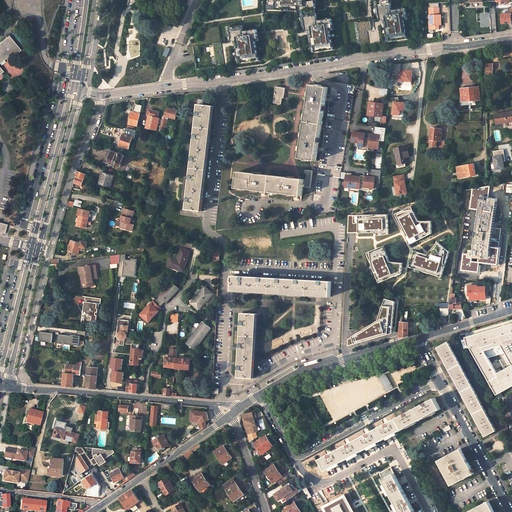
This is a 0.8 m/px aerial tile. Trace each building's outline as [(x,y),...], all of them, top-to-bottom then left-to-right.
[(325,49),(332,48),(331,38),(330,38),(329,35),(331,35),(330,29),(329,26),(332,26),(331,17),(319,19),(319,20),(317,20),(314,0),(312,0),(306,1),(306,0),(268,0),(269,4),(275,4),(275,8),(281,8),(281,6),(297,7),(297,9),(300,9),(303,9),(305,26),(306,30),(311,29),(312,36),(311,36),(312,44),(314,44),(315,50),(322,49),(322,48),(324,47),(325,49)] [(377,0),(379,15),(380,19),(385,19),(386,26),(385,26),(386,34),(388,33),(389,40),(396,39),(396,37),(399,37),(399,38),(407,37),(405,27),(404,27),(404,25),(405,25),(404,18),(404,16),(407,15),(405,6),(393,8),(393,10),(392,10),(390,0),(377,0)] [(441,24),(441,14),(439,14),(439,7),(439,3),(429,3),(429,7),(430,25),(433,25),(433,28),(439,28),(439,26),(439,24),(441,24)] [(511,13),(501,14),(502,23),(511,22),(511,19),(511,8),(511,13)] [(490,13),(479,13),(480,27),(491,26),(490,13)] [(0,74),(3,72),(0,67),(0,63),(13,53),(15,55),(20,50),(9,36),(0,43),(0,22),(1,21),(0,20),(0,74)] [(369,21),(357,23),(361,46),(369,45),(367,31),(371,30),(369,21)] [(230,43),(236,42),(237,49),(235,49),(236,57),(238,57),(239,63),(246,62),(246,60),(249,60),(249,61),(257,60),(256,50),(254,51),(254,48),(255,48),(254,42),(254,39),(257,39),(256,30),(244,31),(244,33),(242,33),(241,26),(228,28),(230,38),(230,43)] [(220,43),(212,44),(215,66),(223,65),(220,43)] [(414,70),(403,69),(403,74),(399,74),(398,83),(405,84),(405,82),(412,83),(414,70)] [(318,86),(312,85),(306,121),(322,124),(328,87),(322,86),(322,85),(318,85),(318,86)] [(285,88),(276,86),(273,103),(281,104),(282,98),(284,98),(285,88)] [(470,87),(462,87),(462,89),(463,101),(480,99),(479,88),(470,88),(470,87)] [(374,103),(370,102),(368,115),(374,116),(382,117),(382,116),(384,104),(379,104),(380,99),(374,98),(374,103)] [(406,103),(394,101),(392,115),(401,116),(402,111),(405,111),(406,103)] [(204,105),(199,104),(196,127),(211,129),(214,106),(204,105)] [(177,111),(167,108),(165,116),(175,119),(177,111)] [(159,112),(150,110),(148,115),(150,116),(158,118),(159,112)] [(140,114),(132,112),(129,124),(137,126),(140,114)] [(511,112),(496,115),(498,125),(511,122),(511,112)] [(158,118),(150,116),(147,128),(157,130),(158,124),(159,119),(158,118)] [(322,124),(306,121),(300,158),(306,159),(306,160),(310,161),(310,160),(316,161),(322,124)] [(211,129),(196,127),(191,168),(206,170),(211,129)] [(379,149),(380,141),(385,141),(386,129),(386,128),(378,128),(377,135),(375,135),(370,134),(370,140),(369,148),(374,149),(379,149)] [(440,129),(431,128),(430,140),(437,141),(441,141),(442,136),(440,135),(440,129)] [(360,133),(353,133),(352,143),(359,144),(359,147),(363,148),(363,151),(368,151),(369,148),(370,140),(365,139),(365,134),(362,133),(362,135),(360,135),(360,133)] [(132,138),(123,134),(119,145),(129,149),(132,138)] [(407,146),(395,148),(398,164),(405,163),(410,162),(407,146)] [(504,149),(493,151),(494,157),(496,169),(504,168),(503,161),(505,161),(504,149)] [(109,150),(104,162),(113,165),(114,163),(109,161),(112,151),(109,150)] [(121,167),(125,156),(120,154),(117,153),(112,151),(109,161),(114,163),(113,165),(116,166),(121,167)] [(474,164),(457,167),(459,178),(476,175),(474,164)] [(206,170),(191,168),(186,209),(201,211),(206,170)] [(313,171),(305,170),(304,179),(303,187),(310,188),(313,171)] [(373,170),(373,177),(371,177),(361,176),(359,192),(360,192),(360,190),(364,191),(365,187),(370,188),(374,189),(375,183),(380,183),(381,171),(373,170)] [(271,175),(239,171),(237,188),(269,192),(271,175)] [(114,175),(102,172),(99,184),(110,187),(114,175)] [(352,174),(347,174),(346,180),(345,188),(350,188),(354,189),(354,192),(359,192),(361,176),(356,176),(356,177),(352,177),(352,174)] [(404,174),(394,176),(398,195),(408,193),(404,174)] [(298,179),(271,175),(269,192),(302,196),(303,187),(304,179),(298,179)] [(84,179),(76,176),(74,183),(82,186),(84,179)] [(488,200),(481,200),(474,254),(490,257),(498,199),(488,198),(488,200)] [(411,243),(431,233),(432,221),(419,220),(411,205),(401,211),(395,214),(404,230),(405,232),(411,243)] [(132,224),(135,211),(125,209),(125,208),(122,219),(123,219),(121,228),(130,230),(132,224)] [(77,225),(86,228),(87,224),(91,225),(92,222),(88,221),(89,217),(90,211),(80,209),(78,214),(80,215),(77,225)] [(378,235),(388,234),(387,214),(358,215),(359,233),(373,232),(375,232),(378,235)] [(500,236),(493,235),(490,257),(474,254),(474,250),(470,250),(470,254),(465,254),(462,270),(479,273),(481,263),(498,265),(500,248),(495,247),(495,246),(499,246),(500,236)] [(68,251),(78,254),(79,250),(82,251),(83,251),(83,248),(84,248),(86,248),(87,245),(87,242),(82,241),(81,243),(80,243),(71,240),(68,251)] [(415,250),(410,266),(441,276),(449,251),(438,242),(429,252),(427,254),(423,253),(415,250)] [(401,273),(402,263),(390,261),(383,246),(377,249),(375,249),(367,253),(380,282),(401,273)] [(190,251),(181,248),(178,257),(179,257),(178,259),(170,257),(167,266),(184,271),(190,251)] [(111,255),(112,263),(119,262),(120,254),(111,255)] [(126,259),(124,276),(136,277),(138,260),(132,259),(132,260),(126,259)] [(82,273),(83,282),(87,282),(88,286),(93,285),(92,278),(97,277),(95,265),(79,267),(80,273),(82,273)] [(271,278),(233,276),(232,291),(270,293),(271,278)] [(308,280),(271,278),(270,293),(308,296),(308,280)] [(331,281),(308,280),(308,296),(330,297),(331,281)] [(179,288),(172,282),(165,289),(166,289),(159,296),(160,296),(165,301),(166,302),(179,288)] [(477,285),(469,286),(469,296),(470,296),(470,300),(486,299),(486,287),(477,287),(477,285)] [(213,294),(206,287),(198,296),(197,296),(191,303),(198,310),(213,294)] [(449,308),(462,308),(462,302),(454,302),(455,294),(451,294),(450,302),(449,307),(449,308)] [(97,322),(99,304),(101,304),(102,299),(86,296),(85,300),(88,300),(87,302),(85,301),(83,311),(87,312),(87,314),(85,314),(84,323),(93,325),(93,321),(97,322)] [(165,301),(160,296),(157,299),(154,302),(160,307),(165,301)] [(395,301),(386,298),(379,320),(353,336),(355,344),(392,333),(393,326),(395,303),(395,301)] [(154,302),(148,309),(147,308),(141,315),(148,322),(161,308),(160,307),(154,302)] [(257,314),(242,313),(241,336),(256,337),(257,314)] [(119,319),(117,335),(118,335),(119,336),(119,337),(120,338),(121,339),(122,340),(124,340),(125,339),(126,339),(127,339),(127,338),(128,329),(129,320),(119,319)] [(409,322),(400,321),(400,324),(399,336),(400,339),(409,336),(409,322)] [(210,328),(203,322),(193,336),(192,335),(187,343),(195,349),(210,328)] [(511,324),(470,337),(501,393),(511,387),(511,324)] [(68,335),(59,334),(58,343),(79,346),(81,335),(86,335),(86,332),(78,331),(77,336),(71,335),(71,337),(68,337),(68,335)] [(39,340),(52,342),(53,335),(49,334),(49,333),(40,332),(39,340)] [(256,337),(241,336),(238,377),(254,378),(256,337)] [(448,342),(437,348),(443,359),(485,436),(496,431),(492,423),(448,342)] [(140,349),(132,348),(131,364),(139,365),(140,358),(143,359),(144,350),(140,350),(141,349),(140,349)] [(171,357),(166,357),(165,366),(170,367),(176,368),(177,358),(171,357)] [(114,368),(113,381),(122,382),(123,372),(121,372),(123,359),(113,358),(112,367),(114,368)] [(190,359),(177,358),(176,368),(190,369),(190,359)] [(67,365),(66,373),(74,373),(75,365),(67,365)] [(98,367),(88,367),(87,375),(97,376),(98,367)] [(66,373),(64,373),(63,386),(73,387),(74,373),(66,373)] [(394,388),(386,374),(378,376),(386,392),(394,388)] [(97,376),(87,375),(86,388),(96,389),(97,376)] [(435,398),(396,418),(402,429),(421,419),(441,409),(435,398)] [(86,407),(80,405),(77,413),(84,415),(86,407)] [(43,413),(29,409),(26,422),(39,426),(43,413)] [(109,411),(99,410),(97,428),(109,429),(110,422),(108,422),(109,411)] [(209,419),(207,412),(191,410),(191,415),(196,416),(195,419),(201,419),(201,421),(199,423),(201,430),(207,426),(205,420),(209,419)] [(243,414),(247,434),(256,432),(254,424),(255,424),(254,420),(253,416),(256,415),(255,411),(243,414)] [(141,431),(143,416),(131,415),(131,423),(132,423),(132,430),(141,431)] [(396,418),(320,459),(326,470),(402,429),(396,418)] [(77,442),(80,434),(72,431),(73,427),(68,426),(68,427),(65,427),(67,422),(56,419),(54,427),(56,427),(53,436),(62,438),(61,441),(68,443),(69,440),(77,442)] [(157,438),(153,440),(158,450),(159,453),(165,449),(164,447),(169,444),(165,435),(157,439),(157,438)] [(266,436),(254,443),(262,454),(265,452),(266,454),(270,451),(269,449),(273,446),(266,436)] [(224,445),(215,452),(223,464),(232,457),(229,454),(231,452),(228,449),(227,450),(224,445)] [(26,452),(14,450),(5,448),(5,454),(11,455),(13,455),(16,456),(16,459),(15,460),(25,461),(26,457),(33,458),(35,448),(27,447),(26,452)] [(98,462),(100,465),(107,461),(105,458),(114,452),(113,450),(105,449),(100,449),(93,448),(93,453),(95,457),(93,458),(96,463),(98,462)] [(136,452),(133,451),(132,463),(141,463),(141,459),(143,459),(143,456),(142,455),(142,449),(138,448),(138,449),(136,448),(136,452)] [(196,456),(193,452),(191,449),(184,454),(189,460),(196,456)] [(461,449),(439,460),(452,485),(474,473),(474,472),(472,469),(461,449)] [(64,459),(52,458),(52,469),(50,469),(49,474),(63,476),(64,459)] [(274,464),(265,471),(268,475),(266,476),(269,480),(271,479),(274,483),(283,476),(274,464)] [(391,467),(380,473),(383,479),(394,473),(391,467)] [(2,481),(18,483),(18,480),(22,481),(23,477),(28,478),(30,471),(20,469),(19,473),(4,470),(2,481)] [(120,469),(110,473),(115,482),(118,480),(119,482),(126,478),(125,477),(124,477),(120,469)] [(129,480),(135,475),(136,475),(133,471),(127,475),(129,480)] [(90,472),(86,475),(88,478),(84,481),(90,489),(93,487),(94,488),(99,484),(90,472)] [(197,478),(193,480),(201,492),(211,484),(204,473),(200,475),(199,473),(195,476),(197,478)] [(415,511),(394,473),(383,479),(394,499),(400,511),(415,511)] [(167,478),(161,481),(164,485),(161,487),(166,495),(175,490),(170,481),(169,482),(167,478)] [(233,478),(223,485),(224,486),(234,479),(233,478)] [(224,486),(227,490),(235,501),(244,494),(234,479),(224,486)] [(290,481),(276,490),(278,494),(283,491),(286,495),(295,490),(290,481)] [(306,487),(303,489),(308,499),(312,497),(306,487)] [(132,489),(120,498),(127,509),(140,501),(132,489)] [(0,495),(0,493),(0,492),(0,498),(1,498),(2,508),(10,507),(8,494),(3,494),(4,495),(1,496),(1,495),(0,495)] [(356,511),(346,493),(322,506),(325,511),(356,511)] [(46,508),(46,502),(37,501),(37,504),(30,504),(30,501),(21,500),(20,510),(36,511),(44,511),(45,508),(46,508)] [(76,509),(76,504),(66,503),(66,504),(65,504),(65,502),(60,502),(60,501),(57,501),(55,511),(65,511),(66,510),(74,511),(75,509),(76,509)] [(494,511),(489,501),(467,511),(494,511)] [(186,511),(181,503),(172,509),(173,511),(186,511)] [(301,511),(295,503),(284,510),(285,511),(301,511)]
